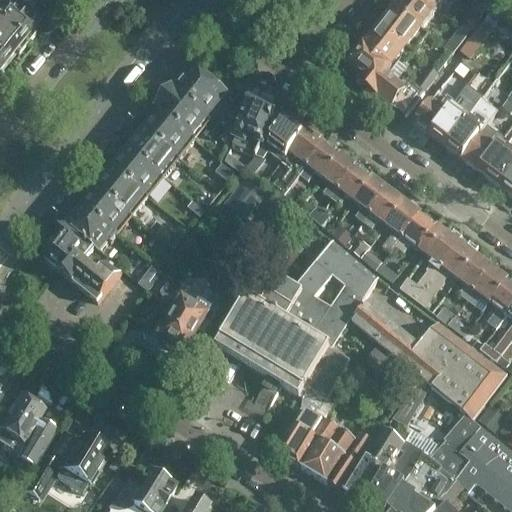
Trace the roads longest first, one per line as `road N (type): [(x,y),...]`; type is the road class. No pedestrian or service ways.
road 1 (residential): [(320,511),(0,315)]
road 2 (secondary): [(0,242),(201,0)]
road 3 (residential): [(288,74),(511,243)]
road 4 (secondary): [(114,0),(0,146)]
